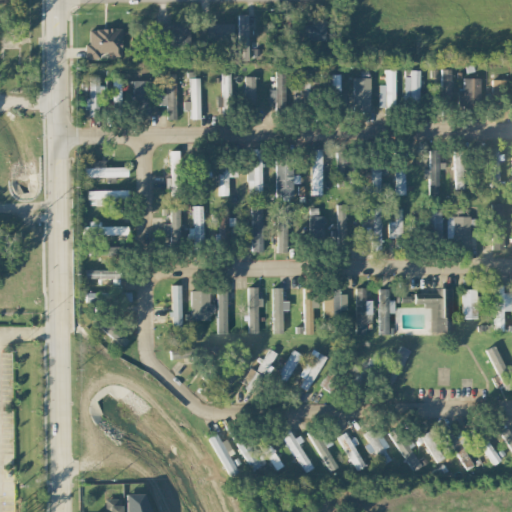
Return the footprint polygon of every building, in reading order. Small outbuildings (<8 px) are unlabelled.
[(247,60),(248,14),(238,14),(237,59),(247,60)] [(302,29),(283,29),(283,40),(326,40),(326,20),(302,20),(302,29)] [(189,22),(154,23),(155,47),(190,46),(189,22)] [(230,23),(203,24),(204,39),(230,38),(230,23)] [(120,28),(88,29),(89,44),(85,44),(85,56),(109,55),(109,56),(121,56),(120,28)] [(450,68),(440,69),(441,98),(451,98),(450,68)] [(394,69),(385,69),(385,84),(378,84),(378,107),(394,107),(394,69)] [(419,70),(404,69),(403,101),(418,101),(419,70)] [(274,107),(284,107),(285,70),(276,70),(274,107)] [(175,73),(165,73),(165,92),(154,92),(154,80),(131,80),(131,107),(156,107),(156,105),(166,105),(166,119),(175,119),(175,73)] [(331,74),(332,98),(340,98),(339,74),(331,74)] [(89,98),(84,98),(84,110),(100,111),(101,76),(89,76),(89,98)] [(254,76),(244,76),(243,102),(254,103),(254,76)] [(111,102),(120,103),(120,77),(112,77),(111,102)] [(199,118),(199,77),(189,77),(190,118),(199,118)] [(369,77),(352,77),(353,113),(370,112),(369,77)] [(479,77),(462,78),(463,102),(479,101),(479,77)] [(504,92),(504,79),(491,79),(491,92),(504,92)] [(321,149),(311,148),(310,194),(321,194),(321,149)] [(490,187),(498,186),(497,148),(489,148),(490,187)] [(170,196),(179,195),(178,150),(169,150),(170,196)] [(428,195),(438,195),(438,168),(444,168),(444,150),(429,150),(428,168),(423,168),(423,177),(428,177),(428,195)] [(454,188),(463,188),(462,150),(453,150),(454,188)] [(336,185),(352,185),(352,151),(336,151),(336,185)] [(248,194),(262,193),(260,156),(246,156),(248,194)] [(104,167),(104,160),(91,160),(91,167),(81,167),(81,177),(126,176),(126,166),(104,167)] [(275,196),(292,196),(292,183),(298,183),(298,174),(291,174),(291,161),(275,161),(275,196)] [(362,175),(363,192),(380,191),(379,165),(370,165),(370,174),(362,175)] [(218,194),(227,195),(227,175),(236,175),(236,167),(218,167),(218,194)] [(404,170),(395,170),(394,193),(404,193),(404,170)] [(126,189),(86,190),(86,201),(110,200),(110,198),(126,198),(126,189)] [(381,249),(380,203),(370,203),(370,215),(362,215),(362,239),(370,239),(370,249),(381,249)] [(503,203),(492,203),(491,221),(503,221),(503,203)] [(336,236),(345,236),(345,204),(336,204),(336,236)] [(202,205),(193,205),(193,228),(187,228),(187,240),(202,240),(202,205)] [(250,229),(242,229),(242,240),(250,240),(251,250),(265,250),(264,205),(250,206),(250,229)] [(228,225),(234,225),(234,217),(227,216),(227,207),(218,206),(218,244),(227,244),(228,225)] [(286,252),(287,207),(276,206),(275,252),(286,252)] [(164,240),(179,240),(179,207),(164,207),(164,240)] [(388,237),(401,237),(401,207),(393,207),(393,221),(387,221),(388,237)] [(441,210),(416,209),(416,233),(440,234),(441,210)] [(324,215),(307,216),(308,238),(325,238),(324,215)] [(446,216),(445,246),(470,247),(471,216),(446,216)] [(127,234),(127,225),(81,226),(81,234),(127,234)] [(504,249),(503,225),(490,226),(491,249),(504,249)] [(99,261),(122,262),(122,246),(93,245),(93,255),(99,256),(99,261)] [(120,269),(84,269),(84,278),(111,278),(111,284),(119,284),(120,269)] [(180,284),(170,284),(171,329),(181,328),(180,284)] [(493,330),(502,330),(502,310),(511,310),(511,292),(501,292),(501,284),(493,285),(493,330)] [(247,332),(257,332),(257,305),(262,305),(262,297),(257,297),(256,286),(247,286),(247,332)] [(273,333),(282,332),(281,287),(271,287),(273,333)] [(346,293),(339,293),(339,287),(323,288),(323,314),(346,313),(346,293)] [(370,321),(371,299),(364,299),(365,287),(355,287),(354,332),(365,332),(365,321),(370,321)] [(377,333),(389,333),(389,312),(393,312),(394,288),(378,288),(377,333)] [(431,331),(452,331),(452,288),(436,288),(436,292),(414,292),(414,305),(430,305),(431,331)] [(476,317),(475,288),(461,288),(462,317),(476,317)] [(217,333),(226,332),(226,289),(216,289),(217,333)] [(130,292),(85,290),(84,301),(130,303),(130,292)] [(188,320),(211,320),(211,302),(208,302),(208,290),(188,290),(188,320)] [(304,291),(302,333),(311,333),(312,307),(317,307),(318,292),(304,291)] [(122,346),(128,339),(105,319),(99,326),(122,346)] [(485,348),(505,390),(511,386),(511,380),(494,344),(485,348)] [(191,348),(169,349),(170,357),(191,357),(191,348)] [(299,353),(290,349),(277,379),(285,383),(299,353)] [(354,354),(346,350),(332,376),(329,383),(336,387),(354,354)] [(324,358),(312,351),(294,383),(306,390),(324,358)] [(389,460),(383,448),(387,446),(376,425),(364,432),(380,464),(389,460)] [(418,436),(436,460),(448,452),(430,427),(418,436)] [(511,433),(509,429),(501,435),(511,451),(511,433)] [(327,468),(334,465),(317,430),(309,434),(327,468)] [(303,472),(311,467),(290,431),(283,435),(303,472)] [(364,465),(345,431),(336,436),(355,470),(364,465)] [(228,475),(237,471),(228,455),(233,452),(225,438),(220,441),(215,432),(207,436),(228,475)] [(281,465),(263,434),(256,438),(273,469),(281,465)] [(414,444),(406,434),(393,444),(413,470),(421,464),(408,448),(414,444)] [(478,437),(490,464),(498,460),(486,434),(478,437)] [(259,464),(244,437),(235,442),(251,469),(259,464)] [(452,442),(463,469),(470,466),(459,439),(452,442)] [(124,493),(124,511),(150,511),(150,493),(124,493)] [(120,511),(120,498),(106,498),(105,511),(120,511)]
